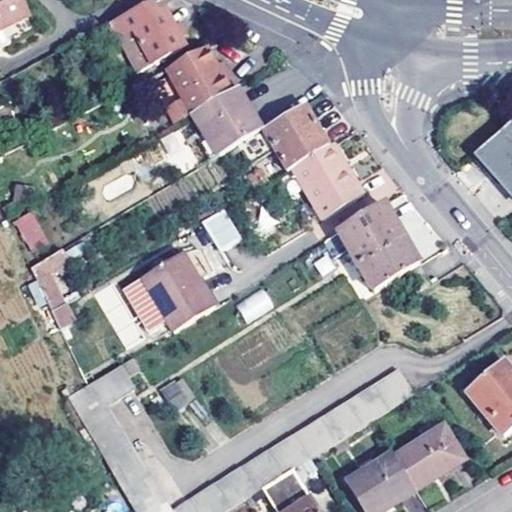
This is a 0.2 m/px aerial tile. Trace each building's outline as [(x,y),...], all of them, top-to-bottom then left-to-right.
[(0,0),(0,32),(1,32),(26,19),(16,0),(0,0)] [(147,10),(107,31),(131,76),(182,50),(178,41),(185,38),(182,33),(180,27),(172,31),(164,16),(154,22),(147,10)] [(76,47),(57,57),(62,66),(81,56),(76,47)] [(213,49),(172,71),(196,115),(201,113),(243,90),(234,74),(228,77),(221,64),(213,49)] [(234,74),(227,61),(221,64),(228,77),(234,74)] [(243,90),(201,113),(226,156),(270,130),(259,110),(246,88),(243,90)] [(333,140),(313,105),(270,130),(294,171),(336,145),(333,140)] [(511,125),(486,148),(479,155),(488,166),(509,190),(511,193),(511,125)] [(349,166),(354,163),(342,144),(337,147),(349,166)] [(337,147),(301,169),(330,217),(372,191),(354,163),(349,166),(337,147)] [(339,235),(353,259),(374,296),(410,274),(420,268),(416,262),(388,214),(385,208),(339,235)] [(14,220),(30,253),(49,244),(33,211),(14,220)] [(226,214),(205,228),(221,255),(242,242),(226,214)] [(338,266),(353,259),(339,235),(325,244),(338,266)] [(30,271),(54,319),(86,300),(61,252),(30,271)] [(161,320),(172,337),(216,311),(199,283),(193,286),(178,261),(121,294),(142,331),(161,320)] [(429,283),(420,268),(410,274),(420,289),(429,283)] [(246,324),(275,307),(263,288),(235,304),(246,324)] [(511,376),(503,365),(468,393),(505,437),(511,431),(511,376)] [(134,511),(228,511),(414,397),(400,374),(174,511),(171,511),(149,473),(147,474),(107,407),(134,392),(120,368),(68,399),(134,511)] [(181,377),(161,389),(174,410),(194,398),(181,377)] [(423,444),(443,432),(437,421),(417,433),(423,444)] [(396,460),(416,493),(464,464),(443,432),(423,444),(396,460)] [(396,460),(392,455),(348,484),(365,511),(384,511),(416,493),(396,460)] [(316,511),(311,503),(295,511),(316,511)]
